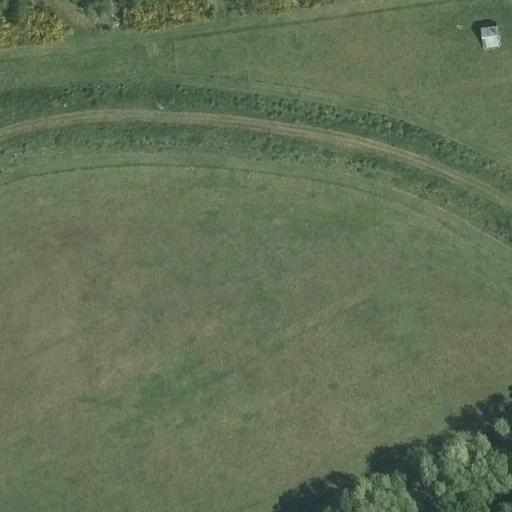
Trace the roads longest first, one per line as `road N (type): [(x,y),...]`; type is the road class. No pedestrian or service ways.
road 1 (track): [(0,54),(397,0)]
road 2 (track): [(511,421),(318,511)]
